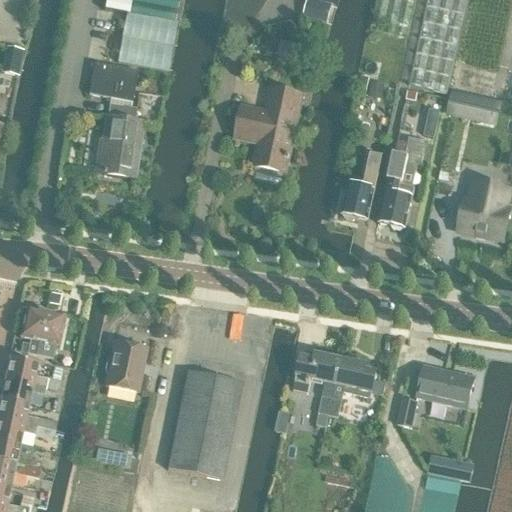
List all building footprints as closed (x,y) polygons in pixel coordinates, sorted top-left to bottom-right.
[(126,15),(118,64),(168,73),(177,24),(175,24),(179,0),(106,0),(104,11),(126,15)] [(308,0),(303,18),(326,25),(331,7),(308,0)] [(378,0),(371,33),(407,40),(415,0),(378,0)] [(428,0),(409,87),(447,96),(468,2),(459,0),(428,0)] [(299,63),(319,68),(323,49),(303,45),(299,63)] [(88,97),(112,101),(131,104),(136,74),(94,66),(88,97)] [(356,93),(354,105),(363,107),(368,81),(362,79),(359,93),(356,93)] [(371,83),(368,98),(381,101),(384,86),(371,83)] [(235,140),(259,145),(254,169),(286,176),(302,98),(271,91),(266,115),(242,110),(235,140)] [(408,99),(407,102),(416,104),(416,101),(417,97),(408,95),(408,99)] [(451,104),(449,115),(494,125),(498,107),(453,97),(451,104)] [(141,125),(133,124),(135,110),(108,106),(98,175),(133,180),(141,125)] [(391,228),(394,231),(400,233),(403,231),(406,231),(413,199),(415,190),(400,187),(405,164),(421,168),(427,144),(409,140),(405,159),(393,156),(378,226),(391,228)] [(498,165),(511,168),(511,154),(502,152),(498,165)] [(370,158),(364,189),(347,185),(341,217),(344,218),(346,221),(352,222),(355,221),(368,223),(382,160),(370,158)] [(464,203),(458,234),(503,243),(510,212),(505,212),(510,192),(500,190),(473,184),(468,204),(464,203)] [(49,292),(47,303),(56,305),(59,294),(49,292)] [(26,311),(19,340),(30,342),(29,347),(22,346),(20,354),(34,358),(44,315),(26,311)] [(44,315),(34,358),(43,359),(46,360),(52,361),(55,347),(57,348),(63,319),(44,315)] [(106,389),(136,395),(145,351),(115,345),(112,359),(109,359),(106,360),(104,372),(106,374),(108,375),(106,389)] [(301,358),(293,393),(308,396),(311,381),(324,384),(318,416),(316,428),(326,430),(329,418),(332,401),(335,387),(341,361),(316,355),(315,361),(301,358)] [(9,360),(5,380),(44,389),(46,381),(34,378),(37,366),(9,360)] [(341,361),(335,387),(360,392),(359,397),(371,400),(376,375),(365,372),(366,366),(341,361)] [(425,370),(418,400),(467,411),(474,381),(425,370)] [(187,374),(167,472),(222,483),(241,385),(187,374)] [(5,380),(0,401),(28,407),(28,406),(30,395),(42,397),(44,389),(5,380)] [(46,381),(44,389),(57,392),(59,384),(46,381)] [(375,383),(372,396),(382,399),(385,385),(375,383)] [(44,389),(42,397),(55,400),(57,392),(44,389)] [(0,401),(0,421),(35,429),(37,421),(25,419),(28,407),(0,401)] [(332,401),(329,418),(338,420),(341,403),(332,401)] [(398,427),(412,430),(417,405),(403,402),(398,427)] [(0,421),(0,442),(20,447),(22,435),(33,438),(35,429),(0,421)] [(37,421),(35,429),(54,434),(56,425),(37,421)] [(52,442),(54,434),(35,429),(33,438),(52,442)] [(0,463),(38,472),(40,464),(17,459),(20,447),(0,442),(0,463)] [(116,456),(113,467),(127,470),(129,459),(116,456)] [(448,462),(444,479),(462,483),(466,466),(448,462)] [(0,485),(10,488),(11,488),(11,487),(14,476),(25,478),(38,481),(39,473),(38,472),(0,463),(0,485)] [(326,478),(325,483),(348,488),(349,483),(326,478)] [(0,511),(17,511),(18,511),(6,508),(9,495),(10,491),(11,488),(10,488),(0,485),(0,511)]
